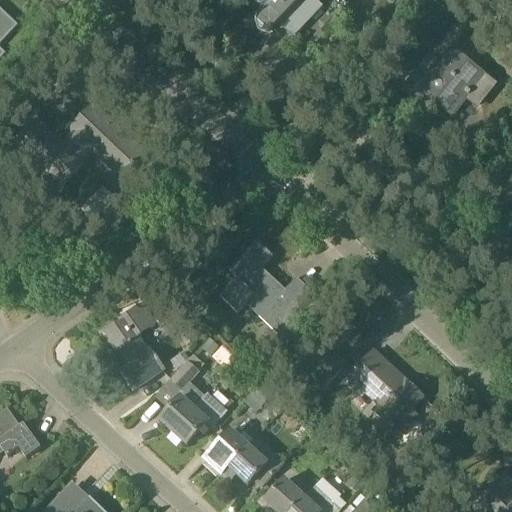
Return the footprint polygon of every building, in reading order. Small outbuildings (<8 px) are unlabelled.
[(253,0),(251,3),(263,14),(258,20),(257,21),(257,22),(256,23),(256,24),(256,26),(256,27),(256,28),(257,29),(257,30),(258,31),(259,32),(260,33),(261,34),(263,34),(265,35),(267,35),(269,34),(270,33),(272,32),(279,24),(295,38),(292,40),(293,41),(323,8),(319,4),(322,0),(253,0)] [(0,45),(16,28),(0,12),(0,62),(6,56),(0,49),(0,45)] [(437,35),(448,26),(440,17),(430,27),(437,35)] [(455,54),(466,41),(451,30),(404,89),(418,100),(415,103),(424,111),(432,100),(443,98),(456,108),(466,95),(480,106),(496,86),(455,54)] [(129,133),(126,136),(93,106),(69,131),(72,134),(62,146),(36,121),(14,145),(62,190),(84,167),(83,165),(93,154),(122,182),(149,153),(129,133)] [(118,203),(101,187),(80,210),(96,225),(118,203)] [(307,290),(298,282),(299,281),(297,280),(284,293),(261,271),(273,258),(257,243),(258,244),(231,273),(230,272),(229,272),(238,281),(221,299),(238,315),(246,306),(278,337),(274,342),(284,352),(301,333),(292,325),(295,321),(286,312),(307,290)] [(104,332),(129,367),(119,374),(133,393),(165,370),(152,351),(148,354),(138,339),(155,328),(140,306),(104,332)] [(209,341),(201,350),(211,358),(219,349),(209,341)] [(328,350),(305,375),(323,392),(346,367),(328,350)] [(375,353),(349,379),(348,380),(376,408),(371,413),(397,440),(419,418),(412,411),(423,400),(375,353)] [(171,363),(177,371),(186,364),(180,357),(171,363)] [(200,375),(188,364),(170,382),(183,394),(200,375)] [(273,397),(261,385),(252,395),(265,406),(273,397)] [(181,400),(161,422),(187,447),(207,425),(212,430),(225,416),(206,399),(194,412),(181,400)] [(24,425),(20,428),(8,411),(0,416),(0,457),(5,454),(7,458),(19,449),(26,460),(41,450),(24,425)] [(221,478),(253,442),(245,434),(239,440),(231,433),(204,462),(221,478)] [(257,438),(253,442),(221,478),(223,477),(230,484),(237,477),(248,488),(253,482),(262,490),(286,465),(257,438)] [(511,511),(511,486),(504,479),(473,511),(474,511),(511,511)] [(355,481),(350,487),(357,493),(362,487),(355,481)] [(293,511),(304,500),(285,482),(265,504),(273,511),(293,511)] [(103,511),(91,500),(87,504),(71,489),(50,511),(103,511)] [(340,511),(315,489),(305,501),(304,500),(293,511),(340,511)] [(381,511),(369,500),(357,511),(381,511)]
